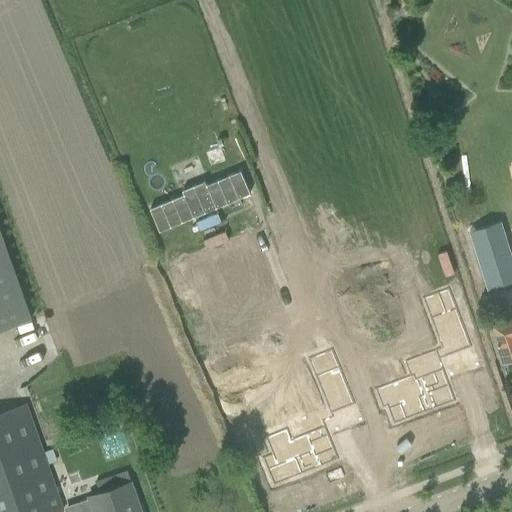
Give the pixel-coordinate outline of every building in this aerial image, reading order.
[(0,329),(31,319),(0,232),(0,329)] [(189,277),(219,266),(246,342),(292,326),(259,233),(183,260),(189,277)] [(477,297),(495,295),(491,254),(474,256),(477,297)] [(511,360),(511,321),(510,323),(509,320),(493,326),(499,344),(497,345),(503,364),(511,360)] [(208,364),(213,390),(273,378),(268,352),(208,364)] [(417,386),(415,382),(376,397),(381,411),(386,409),(393,427),(452,405),(442,377),(417,386)] [(0,511),(56,511),(63,510),(26,404),(0,413),(0,511)] [(286,431),(265,440),(271,457),(262,461),(273,489),(303,477),(302,475),(338,461),(327,434),(323,436),(321,430),(291,442),(286,431)] [(141,511),(131,482),(127,470),(95,481),(99,493),(88,497),(93,511),(141,511)]
